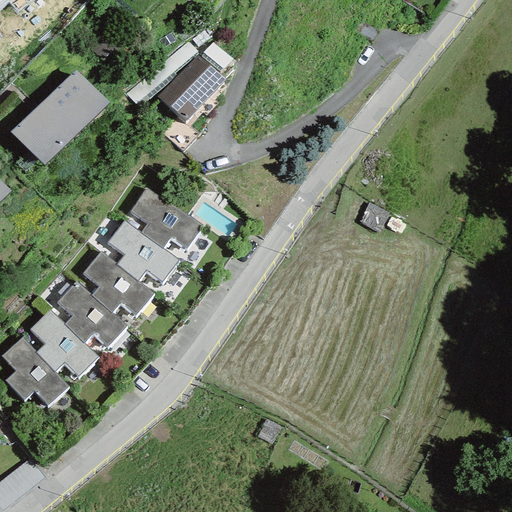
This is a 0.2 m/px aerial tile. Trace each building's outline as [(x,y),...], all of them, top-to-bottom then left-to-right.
[(187,42),(126,94),(135,105),(141,99),(173,73),(197,53),(187,42)] [(213,43),(201,57),(219,72),(231,58),(213,43)] [(197,57),(157,98),(185,121),(224,80),(197,57)] [(75,72),(10,133),(42,167),(107,105),(75,72)] [(173,73),(141,99),(144,103),(175,77),(173,73)] [(0,182),(0,202),(10,193),(0,182)] [(147,224),(140,234),(162,250),(171,238),(187,249),(201,226),(146,190),(129,214),(147,224)] [(124,256),(116,265),(137,282),(146,272),(161,284),(178,261),(162,250),(140,234),(122,222),(107,244),(124,256)] [(99,287),(91,297),(110,314),(119,303),(135,317),(152,294),(137,282),(116,265),(100,253),(83,274),(99,287)] [(71,317),(63,327),(83,346),(93,337),(107,349),(126,327),(110,314),(91,297),(75,283),(57,303),(71,317)] [(45,345),(35,352),(54,373),(64,364),(78,377),(97,359),(83,346),(63,327),(48,312),(29,331),(45,345)] [(22,338),(2,357),(15,371),(5,381),(23,401),(34,391),(47,408),(67,388),(54,373),(35,352),(22,338)]
